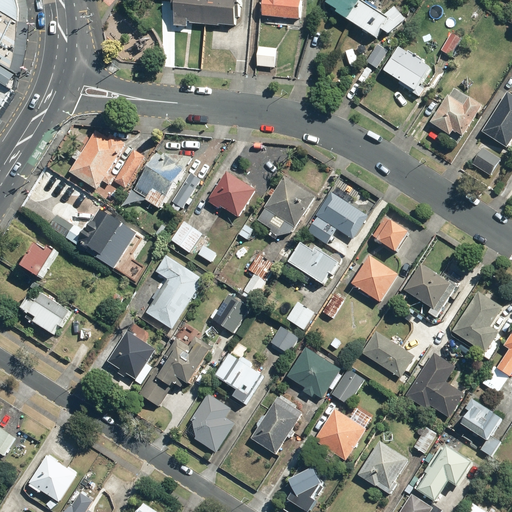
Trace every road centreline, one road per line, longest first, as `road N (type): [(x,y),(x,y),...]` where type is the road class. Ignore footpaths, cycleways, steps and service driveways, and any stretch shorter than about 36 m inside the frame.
road 1 (tertiary): [(135,98),(314,123),(511,241)]
road 2 (residential): [(0,357),(243,511)]
